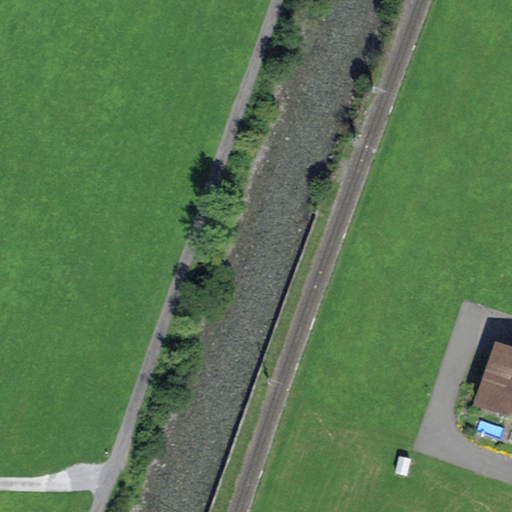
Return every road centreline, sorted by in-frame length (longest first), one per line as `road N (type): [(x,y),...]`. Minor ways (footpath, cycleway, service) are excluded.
road 1 (track): [(93,511),(281,0)]
road 2 (residential): [(511,470),(452,449),(440,431),(439,412),(475,314)]
road 3 (unknown): [(475,314),(511,182)]
